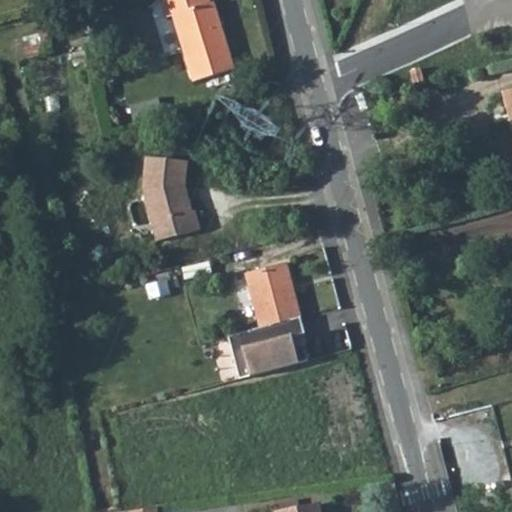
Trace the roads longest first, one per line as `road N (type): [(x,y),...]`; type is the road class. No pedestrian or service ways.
road 1 (tertiary): [(429,511),(316,85)]
road 2 (residential): [(316,85),(492,11)]
